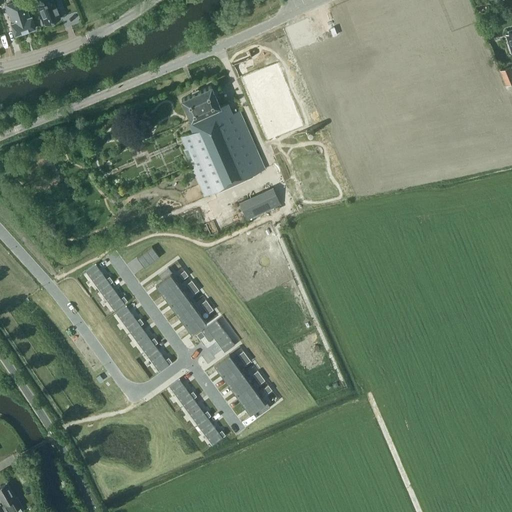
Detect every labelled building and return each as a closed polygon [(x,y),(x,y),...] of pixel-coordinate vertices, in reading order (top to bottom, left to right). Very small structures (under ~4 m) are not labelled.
[(28,8),(25,0),(18,0),(5,5),(8,14),(10,14),(13,22),(11,23),(15,35),(36,28),(31,16),(29,16),(26,8),(28,8)] [(36,0),(38,5),(45,24),(60,18),(58,11),(56,6),(55,6),(52,0),(36,0)] [(340,83),(339,96),(440,62),(467,63),(467,52),(465,45),(471,43),(485,86),(499,81),(500,75),(474,0),(353,0),(333,7),(340,28),(425,0),(456,0),(453,1),(452,6),(457,20),(365,51),(355,51),(352,52),(350,47),(330,53),(340,83)] [(316,26),(237,58),(299,208),(337,207),(336,186),(314,186),(305,164),(273,142),(344,113),(347,200),(417,172),(415,117),(434,117),(444,102),(456,110),(439,69),(407,82),(408,112),(402,96),(391,112),(393,168),(373,168),(356,127),(377,118),(375,111),(334,113),(333,90),(324,94),(322,60),(308,51),(324,44),(316,26)] [(500,70),(506,86),(511,83),(511,72),(509,66),(500,70)] [(192,131),(180,136),(186,148),(184,149),(204,196),(265,169),(239,110),(232,113),(227,103),(220,106),(211,85),(181,99),(191,119),(188,121),(192,131)] [(475,100),(478,113),(499,109),(496,96),(475,100)] [(461,128),(452,130),(454,137),(463,135),(461,128)] [(247,220),(281,204),(273,187),(239,202),(247,220)] [(144,267),(159,256),(152,246),(137,257),(144,267)] [(100,290),(110,283),(106,278),(96,263),(85,270),(100,290)] [(163,294),(178,282),(171,273),(172,272),(168,267),(158,274),(162,279),(155,283),(163,294)] [(184,270),(179,273),(183,278),(188,275),(185,270),(184,270)] [(192,280),(187,283),(190,288),(195,284),(192,280)] [(170,303),(185,292),(178,282),(163,294),(170,303)] [(114,310),(124,302),(121,298),(110,283),(100,290),(114,310)] [(195,284),(190,288),(194,293),(199,289),(195,284)] [(177,313),(192,302),(185,292),(170,303),(177,313)] [(206,299),(201,303),(205,308),(210,304),(206,299)] [(199,312),(192,302),(177,313),(184,323),(199,312)] [(210,304),(205,308),(208,313),(213,309),(210,304)] [(140,325),(137,320),(126,305),(116,312),(130,332),(140,325)] [(206,322),(199,312),(184,323),(191,333),(206,322)] [(216,319),(201,330),(205,335),(209,340),(214,337),(217,342),(223,350),(224,351),(234,344),(216,319)] [(151,339),(140,325),(130,332),(145,351),(155,344),(151,339)] [(205,335),(201,330),(196,334),(200,339),(205,335)] [(166,359),(155,344),(145,351),(159,371),(169,364),(166,359)] [(243,350),(238,354),(242,359),(247,355),(243,350)] [(221,374),(236,363),(229,353),(214,364),(221,374)] [(247,355),(242,359),(246,364),(250,360),(247,355)] [(228,384),(243,373),(236,363),(221,374),(228,384)] [(258,370),(253,374),(256,378),(261,375),(258,370)] [(251,383),(243,373),(228,384),(236,393),(251,383)] [(261,375),(256,378),(260,383),(265,380),(261,375)] [(194,398),(190,393),(179,378),(169,385),(184,405),(194,398)] [(258,392),(251,383),(236,393),(243,403),(258,392)] [(268,384),(263,388),(267,393),(272,389),(268,384)] [(265,402),(258,392),(243,403),(250,413),(256,409),(260,413),(270,406),(266,401),(265,402)] [(208,417),(204,412),(194,398),(184,405),(198,424),(208,417)] [(219,432),(208,417),(198,424),(212,444),(222,437),(219,432)] [(22,505),(17,497),(16,498),(7,482),(0,486),(0,497),(4,505),(2,506),(1,504),(0,504),(0,511),(14,511),(14,510),(22,505)]
